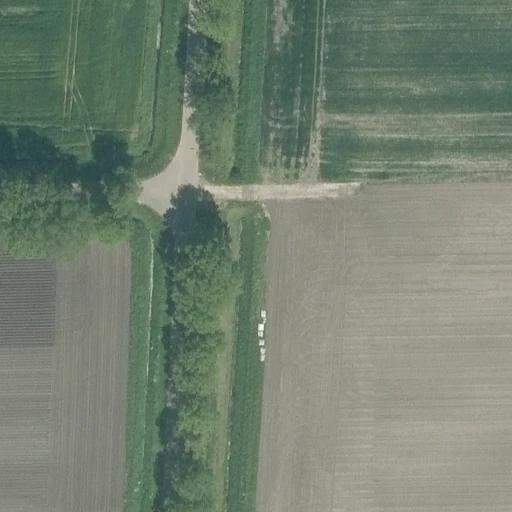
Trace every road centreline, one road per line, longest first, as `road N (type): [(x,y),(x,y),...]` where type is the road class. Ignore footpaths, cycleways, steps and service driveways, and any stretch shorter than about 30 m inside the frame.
road 1 (unclassified): [(170,511),(185,193)]
road 2 (unclassified): [(185,193),(199,0)]
road 3 (unclassified): [(185,193),(0,196)]
